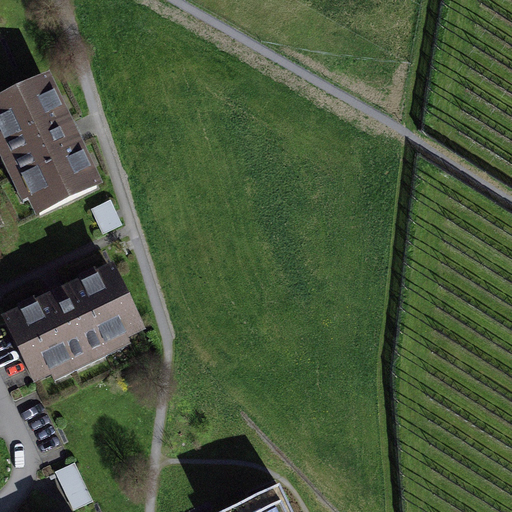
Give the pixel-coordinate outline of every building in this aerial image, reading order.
[(46,86),(0,107),(0,145),(38,226),(98,198),(46,86)] [(112,200),(94,208),(105,233),(123,225),(112,200)] [(115,274),(1,327),(32,394),(146,341),(115,274)] [(76,465),(58,471),(74,511),(92,504),(76,465)] [(290,511),(280,490),(234,511),(290,511)]
